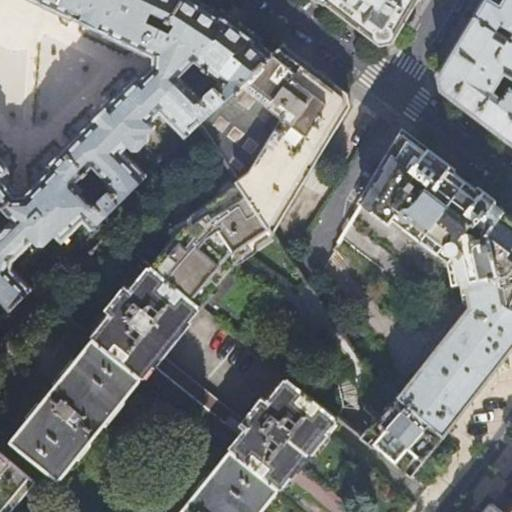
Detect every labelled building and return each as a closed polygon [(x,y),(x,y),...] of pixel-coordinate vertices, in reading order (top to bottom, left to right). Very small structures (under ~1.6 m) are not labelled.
[(57,232),(64,238),(85,218),(94,227),(100,221),(149,172),(124,147),(130,141),(135,146),(142,145),(150,136),(151,128),(156,123),(152,119),(163,109),(187,133),(199,121),(273,52),(257,39),(259,37),(240,23),(223,10),(221,12),(202,0),(0,0),(0,290),(14,307),(35,286),(15,267),(16,258),(36,238),(41,242),(46,243),(57,232)] [(415,0),(327,0),(379,39),(394,35),(415,0)] [(511,0),(504,0),(503,4),(496,0),(486,0),(477,15),(511,36),(511,0)] [(444,89),(511,140),(511,86),(503,96),(496,90),(508,72),(511,74),(511,36),(477,15),(459,45),(442,73),(444,89)] [(269,224),(274,231),(352,104),(349,92),(284,42),(273,52),(199,121),(234,172),(269,224)] [(453,281),(465,279),(498,272),(489,230),(505,211),(412,141),(398,144),(360,205),(423,244),(453,281)] [(188,210),(147,260),(151,264),(188,295),(205,274),(212,280),(230,258),(246,241),(269,224),(234,172),(186,207),(188,210)] [(428,282),(453,281),(423,244),(360,205),(348,223),(428,282)] [(511,307),(511,217),(505,211),(489,230),(498,272),(504,304),(511,307)] [(332,256),(323,268),(350,288),(359,276),(332,256)] [(134,285),(151,264),(147,260),(145,259),(128,280),(134,285)] [(161,353),(199,304),(198,303),(188,295),(151,264),(134,285),(128,280),(105,311),(110,316),(94,337),(142,376),(157,358),(161,353)] [(469,304),(396,393),(443,435),(458,417),(463,411),(492,374),(503,361),(511,349),(511,307),(504,304),(498,272),(465,279),(469,304)] [(205,274),(188,295),(198,303),(209,289),(212,289),(213,287),(214,285),(214,283),(213,281),(212,280),(205,274)] [(110,316),(105,311),(88,332),(94,337),(110,316)] [(142,376),(94,337),(13,439),(61,479),(142,376)] [(239,424),(243,420),(161,353),(157,358),(239,424)] [(245,429),(239,424),(157,358),(142,376),(230,448),(245,429)] [(307,453),(336,417),(287,377),(267,402),(261,397),(243,420),(239,424),(245,429),(230,448),(279,488),(307,453)] [(396,393),(395,392),(360,436),(372,445),(381,450),(412,475),(431,451),(443,435),(396,393)] [(0,511),(32,475),(0,448),(0,511)] [(259,511),(279,488),(230,448),(178,511),(259,511)] [(10,511),(37,480),(32,475),(0,511),(10,511)]
